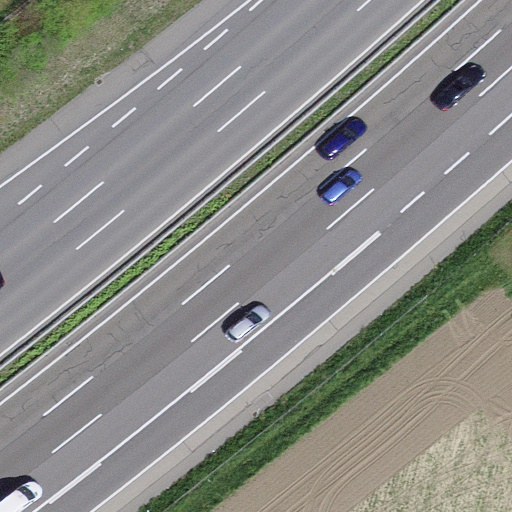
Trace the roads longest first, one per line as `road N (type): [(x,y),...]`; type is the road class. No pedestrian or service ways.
road 1 (motorway): [(0,469),(198,313),(511,42)]
road 2 (motorway): [(342,0),(0,287)]
